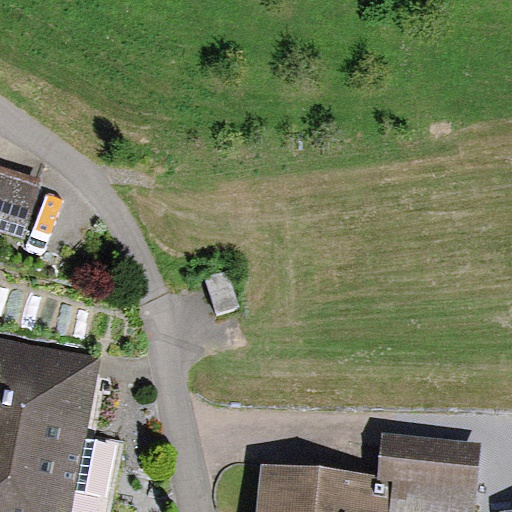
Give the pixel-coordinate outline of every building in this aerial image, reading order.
[(41,176),(0,162),(0,228),(21,236),(41,176)] [(208,276),(219,316),(241,309),(230,270),(208,276)] [(101,356),(0,335),(0,511),(110,511),(124,445),(85,437),(101,356)] [(475,511),(482,444),(383,432),(378,479),(393,480),(389,511),(475,511)] [(389,511),(393,480),(378,479),(263,467),(258,511),(389,511)]
